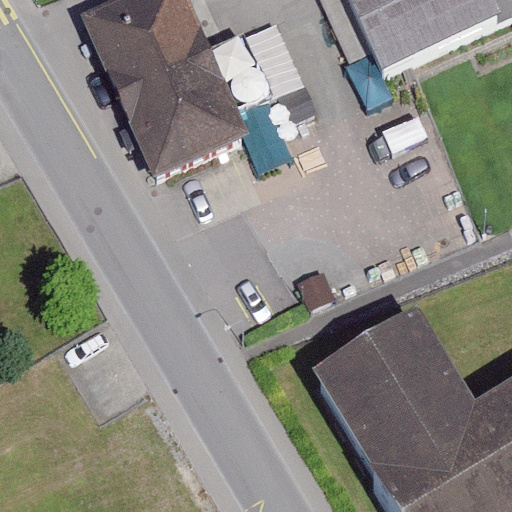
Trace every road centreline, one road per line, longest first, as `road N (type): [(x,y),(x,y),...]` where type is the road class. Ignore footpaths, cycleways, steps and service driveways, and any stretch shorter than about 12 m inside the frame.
road 1 (tertiary): [(17,59),(283,511)]
road 2 (residential): [(170,0),(17,59)]
